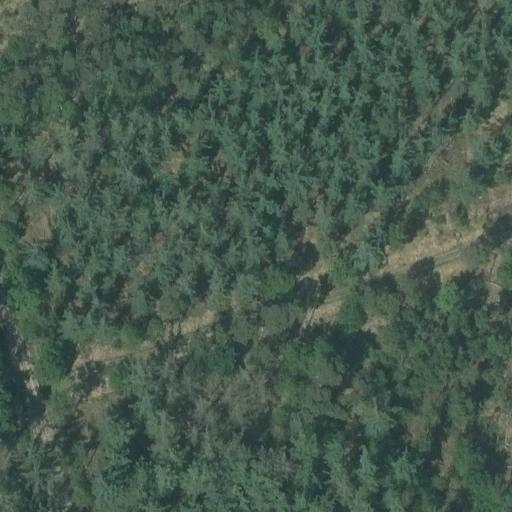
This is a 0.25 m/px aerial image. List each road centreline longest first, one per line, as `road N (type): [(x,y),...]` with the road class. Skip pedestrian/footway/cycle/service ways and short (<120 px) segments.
road 1 (track): [(42,391),(511,247)]
road 2 (track): [(75,511),(0,240)]
